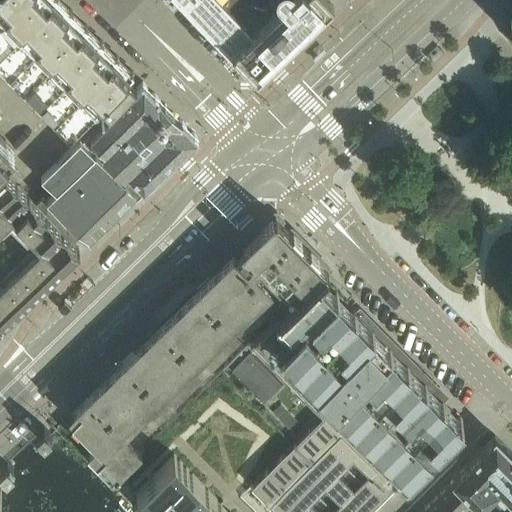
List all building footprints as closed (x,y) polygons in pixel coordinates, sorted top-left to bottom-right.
[(110,113),(136,88),(127,78),(134,72),(62,0),(0,0),(0,64),(70,135),(101,104),(110,113)] [(245,59),(255,70),(328,0),(182,0),(241,62),(245,59)] [(110,113),(83,140),(82,141),(115,173),(116,172),(137,193),(143,187),(143,188),(147,185),(146,184),(155,177),(158,174),(157,173),(182,150),(183,150),(186,147),(185,147),(194,139),(194,140),(197,136),(194,133),(185,124),(182,120),(182,121),(179,118),(178,118),(174,114),(175,113),(173,112),(172,112),(166,106),(166,105),(165,104),(164,104),(160,100),(160,99),(158,97),(158,96),(155,92),(154,93),(146,85),(146,84),(143,81),(136,88),(110,113)] [(0,162),(10,153),(14,149),(0,134),(0,162)] [(82,141),(83,140),(80,138),(41,176),(56,191),(47,201),(85,240),(84,241),(86,242),(89,246),(140,196),(137,193),(116,172),(115,173),(82,141)] [(0,177),(0,325),(80,249),(6,172),(0,177)] [(233,253),(70,410),(72,412),(73,413),(71,414),(72,416),(85,428),(86,429),(79,436),(78,437),(82,441),(116,475),(143,448),(138,443),(281,301),(283,302),(293,291),(298,296),(299,296),(308,287),(318,277),(319,276),(320,275),(328,268),(326,266),(327,266),(324,263),(290,229),(286,225),(284,223),(282,221),(278,217),(276,215),(256,234),(254,235),(250,239),(244,245),(242,247),(245,251),(238,257),(235,254),(233,253)] [(298,296),(223,370),(294,442),(251,484),(246,489),(241,494),(240,495),(257,511),(368,511),(371,509),(373,508),(390,491),(391,490),(396,485),(451,430),(461,420),(462,419),(459,416),(458,416),(458,415),(444,401),(442,399),(426,383),(424,381),(408,365),(406,363),(391,348),(389,346),(373,330),(371,328),(356,313),(353,310),(338,295),(336,292),(321,277),(319,276),(318,277),(308,287),(299,296),(298,296)] [(419,511),(459,511),(473,498),(479,504),(493,490),(503,500),(507,496),(511,500),(511,451),(495,435),(452,477),(453,479),(419,511)] [(232,511),(174,454),(136,491),(157,511),(232,511)]
